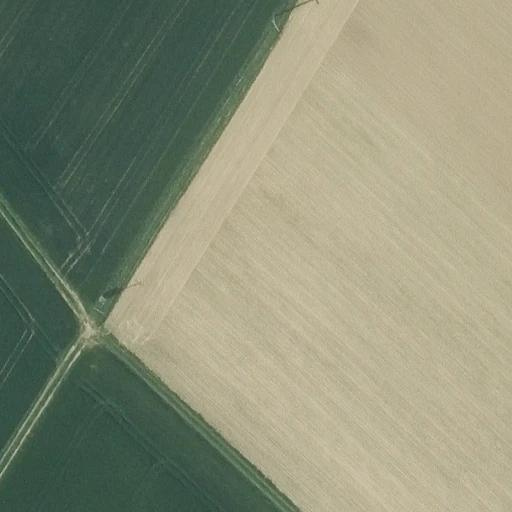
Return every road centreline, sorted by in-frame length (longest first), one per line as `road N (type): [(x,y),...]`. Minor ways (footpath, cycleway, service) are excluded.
road 1 (track): [(101,341),(314,0)]
road 2 (track): [(101,341),(282,511)]
road 3 (track): [(101,341),(0,501)]
road 4 (track): [(0,208),(101,341)]
